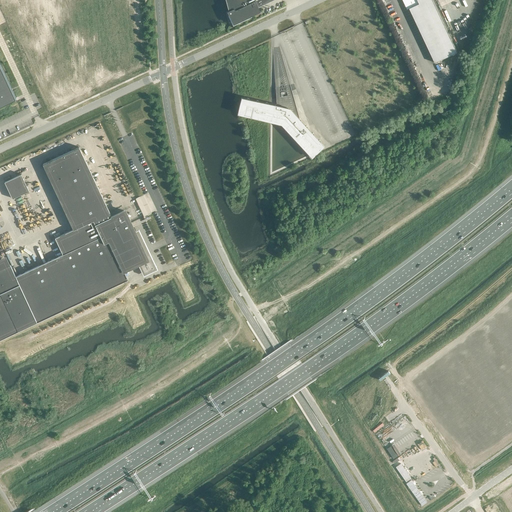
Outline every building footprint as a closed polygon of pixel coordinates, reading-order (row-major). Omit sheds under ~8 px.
[(225,0),(229,13),(228,13),(233,24),(255,14),(254,13),(259,11),(258,7),(272,0),(225,0)] [(402,0),(407,9),(409,8),(435,63),(457,52),(432,0),(402,0)] [(0,105),(16,98),(0,63),(0,105)] [(271,104),(241,97),(237,114),(270,121),(281,124),(312,157),(325,145),(290,108),(271,104)] [(43,164),(73,229),(110,212),(79,147),(43,164)] [(21,174),(5,182),(12,198),(29,191),(21,174)] [(110,212),(73,229),(55,238),(63,254),(84,300),(128,279),(123,269),(137,262),(144,275),(157,269),(139,229),(134,232),(124,210),(112,216),(110,212)] [(84,300),(63,254),(16,276),(37,322),(84,300)] [(0,339),(37,322),(16,276),(10,265),(0,269),(0,339)]
